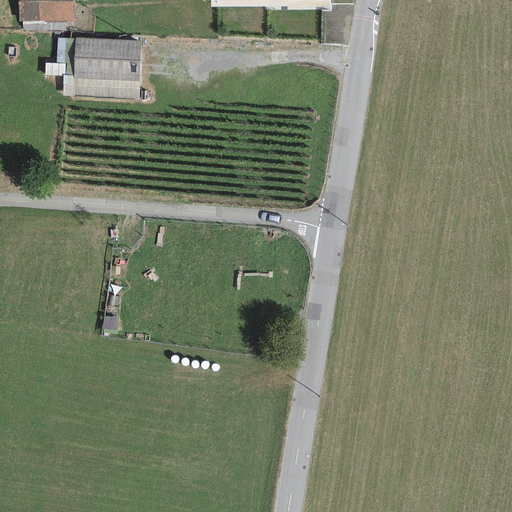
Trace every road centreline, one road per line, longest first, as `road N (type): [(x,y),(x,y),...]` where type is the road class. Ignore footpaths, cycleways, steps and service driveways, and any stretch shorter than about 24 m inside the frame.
road 1 (unclassified): [(337,225),(0,199)]
road 2 (residential): [(290,511),(337,225)]
road 3 (residential): [(337,225),(369,0)]
